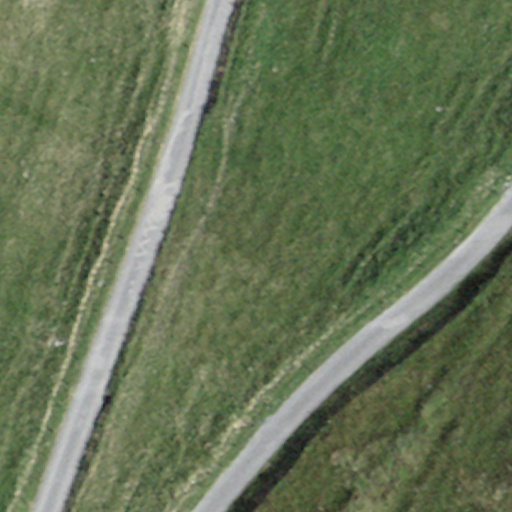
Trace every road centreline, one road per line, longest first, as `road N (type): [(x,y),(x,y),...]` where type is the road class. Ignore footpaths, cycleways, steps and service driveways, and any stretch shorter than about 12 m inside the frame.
road 1 (unclassified): [(46,511),(177,152),(218,0)]
road 2 (unclassified): [(511,205),(456,268),(256,439),(203,511)]
